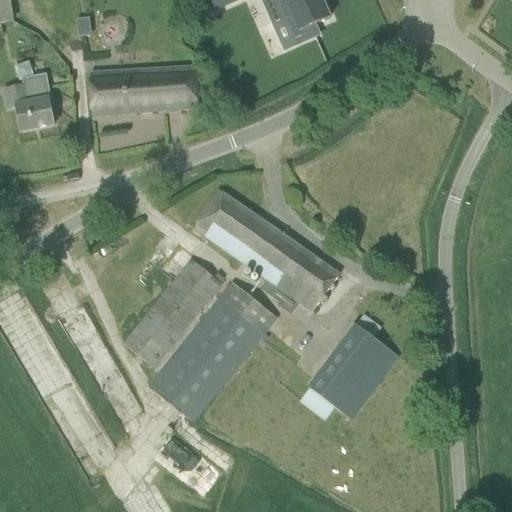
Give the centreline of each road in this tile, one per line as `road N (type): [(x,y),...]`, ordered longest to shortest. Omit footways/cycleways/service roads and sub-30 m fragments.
road 1 (unknown): [(446,309),(358,284),(312,255),(273,211),(251,135)]
road 2 (residential): [(224,147),(332,93),(425,13)]
road 3 (unclassified): [(461,511),(443,270)]
road 4 (residential): [(443,270),(461,177),(511,87)]
road 5 (unclassified): [(0,270),(152,175)]
road 6 (unclassified): [(0,205),(152,175)]
